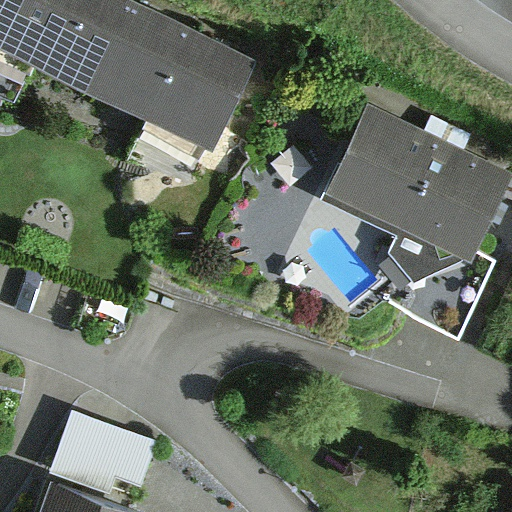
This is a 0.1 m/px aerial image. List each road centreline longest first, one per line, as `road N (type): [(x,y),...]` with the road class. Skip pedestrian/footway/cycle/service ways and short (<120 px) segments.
road 1 (unknown): [(156,427),(193,321),(209,302),(234,302),(461,374)]
road 2 (residential): [(256,511),(58,344)]
road 3 (residential): [(0,487),(20,456),(58,344)]
